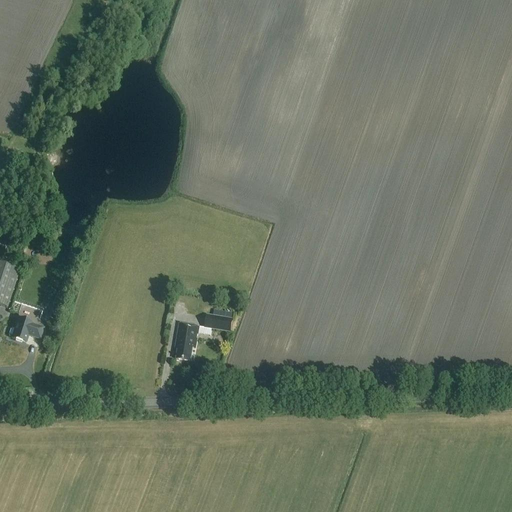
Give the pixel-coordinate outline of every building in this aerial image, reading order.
[(31,161),(35,152),(21,147),(18,155),(31,161)] [(15,270),(5,267),(0,265),(0,307),(7,310),(19,272),(15,270)] [(232,319),(232,314),(225,313),(225,318),(221,318),(222,312),(213,310),(212,316),(205,315),(203,329),(230,333),(232,319)] [(32,326),(33,325),(18,320),(15,331),(12,330),(10,330),(9,335),(9,336),(13,337),(12,340),(26,345),(28,338),(40,341),(43,330),(32,326)] [(196,350),(199,329),(179,325),(176,347),(179,347),(176,361),(190,364),(193,350),(196,350)]
